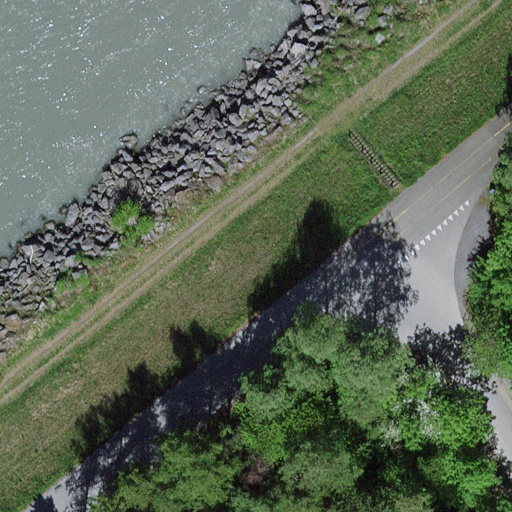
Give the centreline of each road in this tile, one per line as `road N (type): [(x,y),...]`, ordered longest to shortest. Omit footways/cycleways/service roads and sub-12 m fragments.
road 1 (unclassified): [(511,440),(401,236),(70,511)]
road 2 (track): [(0,408),(494,0)]
